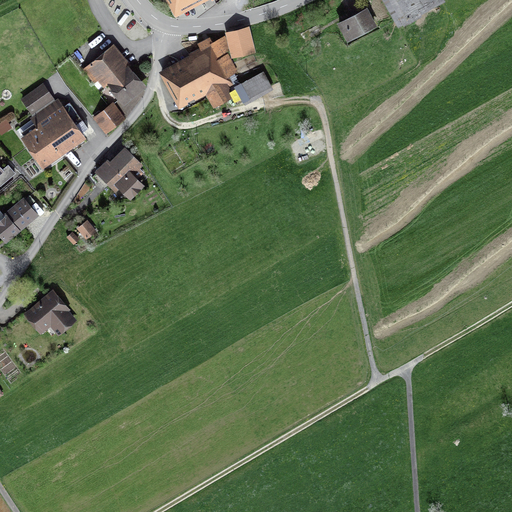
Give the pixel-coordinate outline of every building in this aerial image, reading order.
[(205,0),(166,0),(175,16),(205,0)] [(383,0),(397,27),(445,1),(444,0),(383,0)] [(376,25),(367,9),(340,23),(349,39),(376,25)] [(233,57),(255,52),(249,27),(227,32),(233,57)] [(228,52),(230,51),(224,34),(213,42),(210,37),(198,44),(205,55),(168,75),(182,103),(206,90),(214,107),(233,97),(227,87),(234,85),(230,76),(237,71),(228,52)] [(95,82),(102,76),(124,102),(142,87),(109,49),(85,70),(95,82)] [(264,73),(237,88),(244,101),(271,86),(264,73)] [(32,112),(52,98),(43,84),(22,98),(32,112)] [(43,163),(84,135),(59,100),(19,128),(43,163)] [(121,121),(108,106),(93,118),(106,133),(121,121)] [(107,157),(94,171),(116,192),(119,188),(130,199),(145,184),(139,178),(145,172),(140,168),(144,164),(124,145),(110,160),(107,157)] [(3,168),(0,164),(0,185),(0,186),(16,173),(8,164),(3,168)] [(0,219),(0,233),(5,240),(37,214),(25,199),(0,219)] [(86,239),(97,230),(87,218),(76,226),(86,239)] [(66,236),(74,244),(80,239),(72,231),(66,236)] [(57,302),(52,295),(28,314),(41,329),(53,320),(61,330),(73,320),(64,310),(66,308),(59,300),(57,302)]
